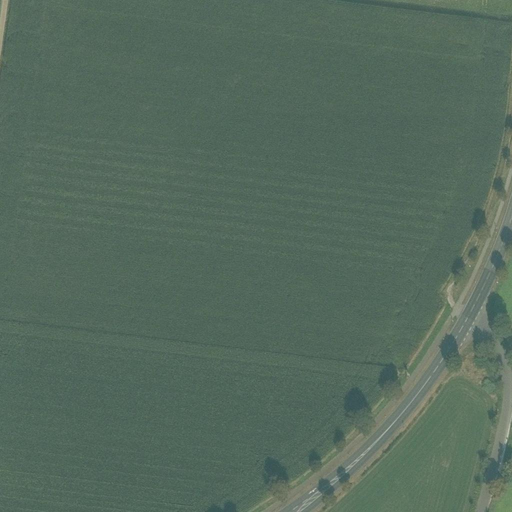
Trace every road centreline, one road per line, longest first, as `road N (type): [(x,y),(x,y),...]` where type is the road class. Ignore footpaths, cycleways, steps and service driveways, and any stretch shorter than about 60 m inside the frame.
road 1 (primary): [(293,511),(395,420),(469,315)]
road 2 (track): [(511,113),(487,216),(446,294),(469,315)]
road 3 (unclassified): [(469,315),(497,351),(508,387),(481,511)]
